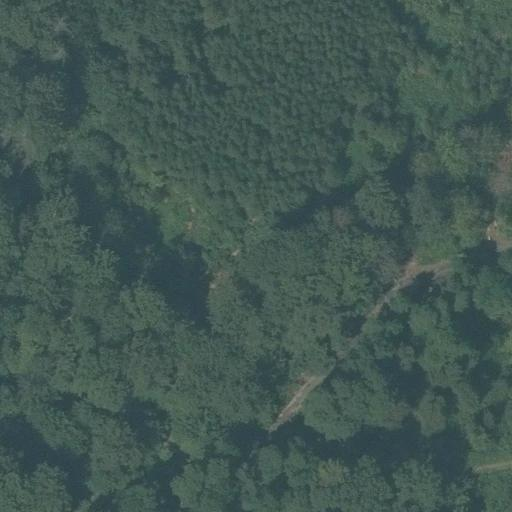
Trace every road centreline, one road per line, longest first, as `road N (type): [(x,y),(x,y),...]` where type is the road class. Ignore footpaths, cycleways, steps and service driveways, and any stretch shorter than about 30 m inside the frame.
road 1 (track): [(511,242),(412,277),(273,432)]
road 2 (track): [(511,464),(439,478),(348,472),(273,432)]
road 3 (track): [(273,432),(97,499),(83,511)]
